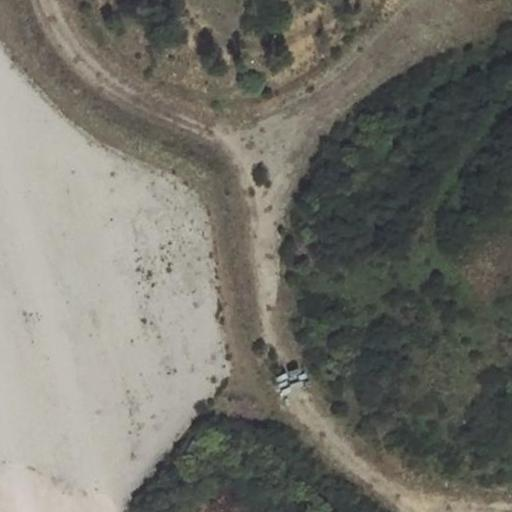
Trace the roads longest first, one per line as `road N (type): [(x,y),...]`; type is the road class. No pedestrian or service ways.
road 1 (track): [(38,0),(68,56),(166,120),(219,143),(235,164),(258,234),(269,327),(293,395),(413,511)]
road 2 (track): [(414,0),(300,119),(235,164)]
road 3 (track): [(511,511),(443,506),(384,488)]
